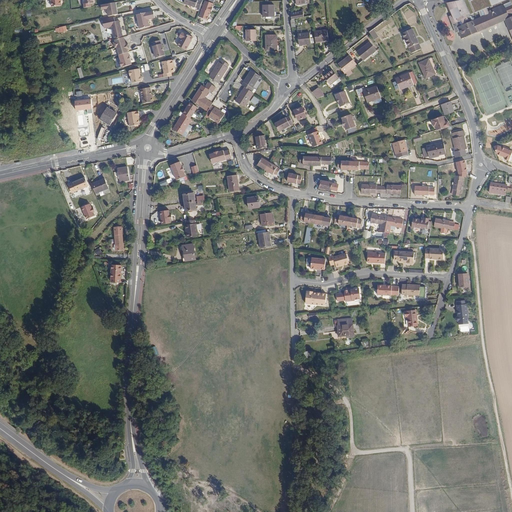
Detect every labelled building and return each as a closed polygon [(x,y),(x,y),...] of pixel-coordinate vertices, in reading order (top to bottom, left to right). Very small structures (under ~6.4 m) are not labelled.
[(184,0),(183,3),(199,9),(202,1),(199,0),(184,0)] [(461,0),(447,3),(452,15),(457,13),(460,19),(470,15),(479,11),(481,18),(490,14),(489,11),(487,8),(493,7),(492,5),(504,0),(471,0),(469,1),(469,0),(461,0)] [(212,8),(213,4),(205,1),(202,9),(201,9),(198,17),(207,20),(210,12),(210,11),(211,12),(212,8)] [(116,3),(101,5),(102,10),(108,9),(109,17),(114,16),(118,15),(116,3)] [(511,4),(511,5),(504,8),(502,6),(489,11),(490,14),(481,18),(472,22),(470,15),(460,19),(457,13),(452,15),(449,16),(453,25),(458,23),(460,27),(457,28),(459,31),(462,38),(505,20),(509,30),(511,29),(511,4)] [(274,17),(274,5),(263,5),(264,17),(274,17)] [(141,29),(150,27),(148,20),(156,19),(154,11),(137,15),(141,29)] [(115,18),(103,21),(105,28),(113,27),(116,40),(124,38),(120,21),(116,22),(115,18)] [(373,29),(369,32),(374,40),(378,37),(373,29)] [(411,53),(421,49),(412,29),(402,33),(411,53)] [(256,41),(256,30),(246,30),(246,41),(256,41)] [(327,30),(315,32),(316,43),(329,41),(327,30)] [(298,33),(299,38),(299,40),(300,45),(311,43),(310,32),(298,33)] [(195,39),(187,34),(186,34),(184,33),(181,38),(183,39),(179,46),(187,51),(195,39)] [(277,35),(266,35),(266,51),(277,50),(277,35)] [(120,55),(129,53),(128,50),(130,49),(129,44),(127,45),(125,37),(124,38),(116,40),(117,42),(114,43),(116,48),(118,47),(120,55)] [(162,44),(161,41),(153,43),(154,47),(153,47),(157,58),(166,56),(162,44)] [(363,61),(377,50),(370,42),(357,52),(363,61)] [(120,55),(122,62),(121,63),(122,67),(123,67),(132,64),(131,61),(132,60),(131,56),(130,56),(129,53),(120,55)] [(357,64),(350,55),(338,65),(345,74),(357,64)] [(432,67),(429,59),(419,63),(426,79),(435,74),(432,67)] [(219,63),(210,78),(218,83),(228,68),(227,67),(229,65),(222,60),(220,63),(219,62),(219,63)] [(172,61),(162,62),(164,74),(163,74),(164,78),(171,76),(171,73),(174,73),(173,66),(174,65),(173,61),(172,61)] [(130,76),(132,83),(141,82),(141,81),(142,81),(143,79),(142,77),(141,76),(140,76),(139,69),(129,70),(130,71),(129,71),(129,76),(130,76)] [(341,81),(332,69),(324,76),(331,86),(334,84),(336,86),(341,81)] [(242,85),(245,87),(251,91),(260,77),(260,76),(251,70),(242,85)] [(414,85),(409,73),(396,78),(397,81),(399,88),(400,90),(414,85)] [(208,111),(211,106),(213,104),(204,98),(209,90),(213,92),(216,87),(209,83),(206,87),(202,85),(192,101),(193,102),(208,111)] [(356,90),(358,97),(364,95),(367,103),(371,102),(381,98),(377,86),(363,91),(362,88),(356,90)] [(153,102),(151,87),(141,89),(143,104),(153,102)] [(245,107),(254,93),(251,91),(245,87),(236,102),(244,107),(245,107)] [(318,88),(312,92),(317,99),(324,96),(318,88)] [(345,91),(336,95),(340,107),(350,104),(345,91)] [(254,95),(250,100),(255,104),(259,100),(254,95)] [(91,99),(75,101),(76,111),(92,109),(91,99)] [(442,107),(445,115),(454,112),(452,105),(450,101),(446,103),(441,105),(442,107)] [(190,103),(183,113),(191,118),(198,107),(190,103)] [(208,111),(207,112),(211,114),(209,117),(219,123),(225,115),(211,106),(208,111)] [(117,114),(107,108),(101,118),(111,125),(117,114)] [(306,117),(303,108),(295,111),(298,120),(306,117)] [(139,111),(138,111),(128,113),(131,126),(141,125),(139,116),(140,115),(139,111)] [(173,129),(182,135),(191,121),(195,123),(195,122),(192,119),(183,114),(173,129)] [(351,115),(342,118),(346,130),(355,127),(351,115)] [(294,124),(290,116),(286,118),(275,124),(279,132),(294,124)] [(445,123),(442,116),(431,120),(433,127),(435,126),(436,131),(440,129),(449,127),(448,122),(445,123)] [(318,131),(309,135),(313,147),(323,144),(318,131)] [(453,139),(456,152),(455,156),(456,158),(466,155),(465,150),(467,149),(464,137),(466,136),(465,132),(454,134),(455,139),(453,139)] [(258,149),(267,148),(264,135),(256,137),(258,149)] [(404,140),(393,143),(393,145),(397,158),(408,155),(407,151),(404,140)] [(437,156),(446,154),(444,143),(438,144),(430,145),(431,147),(427,147),(429,157),(433,156),(437,156)] [(511,151),(498,146),(495,147),(497,154),(506,158),(505,160),(509,161),(511,154),(511,151)] [(209,155),(212,164),(232,158),(229,150),(224,152),(223,151),(218,152),(218,151),(214,153),(209,155)] [(258,165),(265,170),(269,163),(270,162),(259,156),(256,162),(259,164),(258,165)] [(303,165),(312,165),(312,156),(300,156),(300,163),(303,164),(303,165)] [(321,164),(331,165),(332,157),(312,156),(312,165),(321,166),(321,164)] [(465,160),(456,162),(459,173),(467,171),(465,160)] [(183,166),(182,166),(180,161),(171,165),(177,180),(186,177),(184,172),(185,171),(183,166)] [(341,170),(350,170),(350,161),(348,161),(338,161),(338,168),(341,168),(341,170)] [(350,161),(350,170),(359,170),(359,169),(369,169),(369,162),(366,162),(350,161)] [(269,163),(265,170),(273,174),(274,173),(277,175),(280,169),(269,163)] [(120,182),(129,180),(127,167),(118,169),(120,182)] [(52,173),(41,176),(43,185),(55,182),(52,173)] [(298,175),(289,173),(287,181),(297,183),(301,184),(302,177),(298,176),(298,175)] [(238,179),(238,176),(228,177),(230,191),(239,190),(238,179)] [(459,196),(460,190),(461,190),(464,177),(455,176),(453,189),(454,189),(453,195),(459,196)] [(68,185),(71,193),(88,186),(85,177),(73,183),(68,185)] [(105,179),(91,184),(95,193),(105,189),(106,191),(109,190),(105,179)] [(321,181),(321,183),(320,186),(320,188),(331,190),(337,191),(338,185),(337,184),(334,184),(332,184),(332,183),(321,181)] [(507,185),(491,183),(490,192),(505,195),(507,185)] [(376,193),(381,193),(381,187),(376,187),(376,185),(375,185),(362,184),(362,193),(376,193)] [(381,187),(381,193),(387,193),(387,194),(401,194),(401,186),(389,185),(387,185),(387,187),(381,187)] [(415,195),(429,195),(429,194),(434,195),(435,187),(429,187),(415,186),(415,195)] [(184,195),(185,203),(195,202),(194,193),(184,195)] [(259,208),(258,197),(248,198),(249,209),(259,208)] [(195,202),(185,203),(186,211),(192,211),(192,212),(198,211),(197,208),(196,209),(195,202)] [(90,208),(89,204),(81,208),(86,220),(94,216),(93,213),(94,212),(92,207),(90,208)] [(168,210),(160,212),(161,225),(170,223),(170,220),(171,219),(171,215),(169,215),(168,210)] [(273,225),(271,213),(261,214),(263,226),(273,225)] [(313,223),(315,215),(313,215),(306,214),(302,213),(300,220),(304,221),(304,222),(313,223)] [(385,232),(387,217),(372,214),(371,222),(381,224),(380,232),(385,232)] [(323,217),(315,215),(313,223),(322,225),(322,224),(328,225),(330,226),(331,219),(324,217),(323,217)] [(347,226),(349,218),(347,217),(345,217),(340,216),(336,216),(335,223),(339,224),(338,224),(347,226)] [(389,233),(390,233),(390,229),(395,230),(396,227),(402,228),(403,220),(387,217),(385,232),(389,233)] [(353,218),(349,218),(347,226),(356,227),(361,227),(362,220),(358,220),(358,219),(353,218)] [(427,228),(429,221),(428,221),(429,219),(424,218),(423,220),(413,218),(412,227),(423,229),(423,228),(427,229),(427,228)] [(434,227),(442,228),(447,229),(448,229),(454,230),(454,229),(455,223),(449,222),(449,221),(436,218),(434,227)] [(198,236),(196,220),(185,221),(186,225),(185,225),(187,237),(198,236)] [(123,250),(122,226),(114,227),(115,251),(123,250)] [(362,239),(370,239),(371,233),(370,232),(367,231),(368,230),(364,230),(362,239)] [(271,246),(269,235),(269,232),(259,234),(261,248),(271,246)] [(182,246),(184,254),(182,254),(183,261),(195,259),(193,244),(182,246)] [(430,250),(426,249),(425,258),(429,258),(429,259),(443,260),(444,250),(430,249),(430,250)] [(399,251),(395,251),(394,260),(398,260),(398,261),(404,261),(404,262),(407,262),(408,264),(412,264),(413,263),(413,262),(414,262),(414,252),(399,251)] [(386,253),(368,252),(368,262),(385,263),(386,253)] [(334,256),(329,257),(331,266),(336,264),(337,267),(342,266),(342,265),(344,264),(349,263),(346,254),(334,257),(334,256)] [(312,265),(311,269),(317,270),(317,269),(321,269),(325,270),(326,259),(312,258),(312,265)] [(121,265),(111,265),(111,282),(120,283),(121,265)] [(467,274),(459,274),(460,288),(468,287),(467,274)] [(407,285),(402,285),(402,295),(414,295),(419,296),(419,298),(425,298),(426,287),(420,287),(420,285),(415,285),(407,285)] [(398,296),(399,287),(392,287),(392,286),(378,286),(377,296),(391,296),(398,296)] [(361,300),(359,289),(344,290),(345,293),(337,294),(337,302),(346,300),(346,302),(355,300),(356,302),(359,301),(361,300)] [(314,292),(307,291),(306,303),(325,305),(326,294),(316,292),(316,293),(314,293),(314,292)] [(468,324),(466,304),(465,304),(457,305),(456,305),(457,315),(456,315),(455,317),(455,320),(457,321),(458,321),(458,325),(468,324)] [(418,326),(416,310),(405,311),(406,315),(407,315),(408,327),(418,326)] [(338,320),(338,326),(339,337),(354,335),(353,325),(352,324),(352,318),(338,320)]
